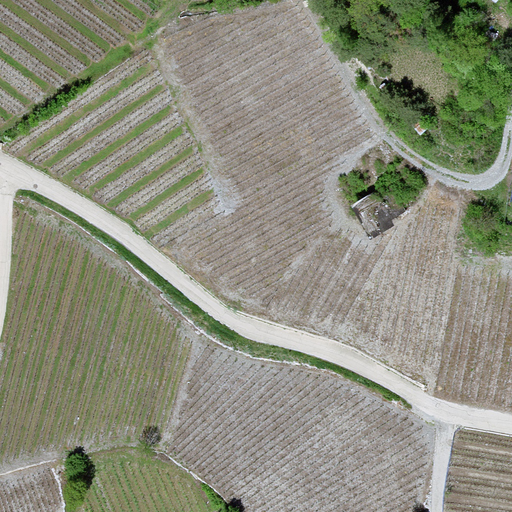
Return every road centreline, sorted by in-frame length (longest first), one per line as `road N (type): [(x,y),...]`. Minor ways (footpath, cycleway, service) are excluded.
road 1 (unclassified): [(0,165),(63,191),(252,330),(367,364),(448,409),(511,424)]
road 2 (track): [(304,0),(366,109),(441,175),(495,181),(511,154)]
